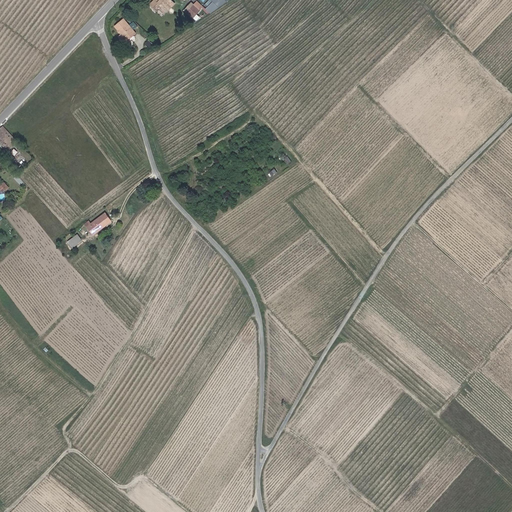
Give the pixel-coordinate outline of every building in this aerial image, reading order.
[(224,0),(210,0),(202,8),(207,12),(207,13),(224,0)] [(198,9),(192,3),(184,11),(190,17),(198,9)] [(134,33),(122,18),(113,25),(120,33),(117,35),(122,42),(134,33)] [(15,137),(4,125),(0,128),(0,142),(4,147),(15,137)] [(18,141),(15,137),(4,147),(8,150),(18,141)] [(5,181),(0,184),(0,188),(2,192),(9,188),(5,181)] [(106,222),(100,214),(83,227),(89,235),(106,222)] [(78,233),(68,241),(73,248),(83,240),(78,233)]
